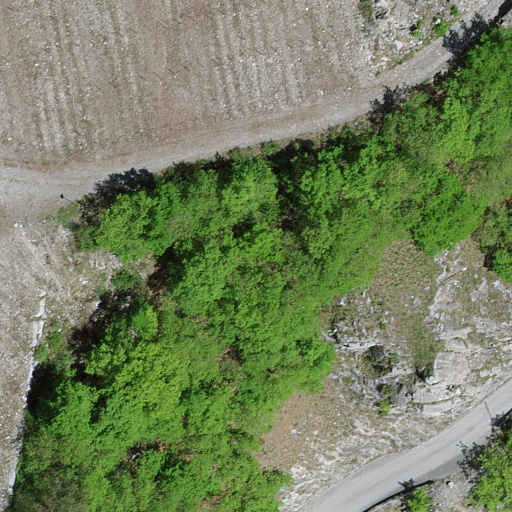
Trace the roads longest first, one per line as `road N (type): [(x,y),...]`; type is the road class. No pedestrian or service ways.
road 1 (track): [(0,164),(65,173),(326,110),(394,83),(493,0)]
road 2 (unclassified): [(337,511),(451,450),(511,406)]
